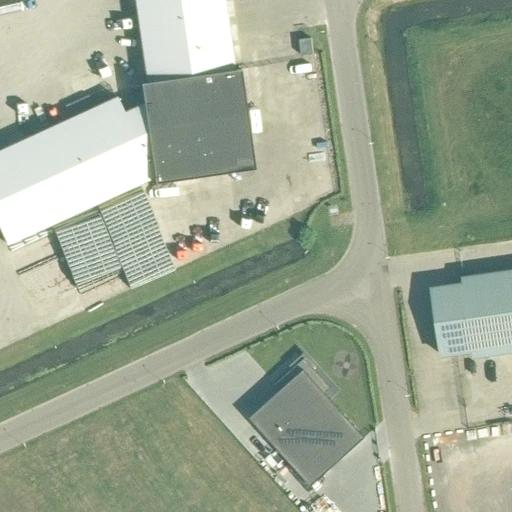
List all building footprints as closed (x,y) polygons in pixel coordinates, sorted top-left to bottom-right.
[(115,96),(0,149),(0,231),(6,244),(153,177),(153,183),(216,174),(248,131),(239,68),(233,69),(222,0),(133,0),(146,86),(139,87),(142,107),(122,111),(115,96)] [(301,56),(313,54),(311,38),(299,40),(301,56)] [(511,352),(511,270),(463,277),(464,283),(440,287),(443,308),(435,310),(442,356),(474,352),(474,358),(511,352)] [(280,390),(250,417),(311,486),(365,438),(325,393),(331,388),(315,370),(305,358),(293,369),(275,384),(280,390)] [(173,416),(149,437),(154,443),(133,462),(177,511),(190,511),(223,483),(189,445),(195,440),(173,416)]
